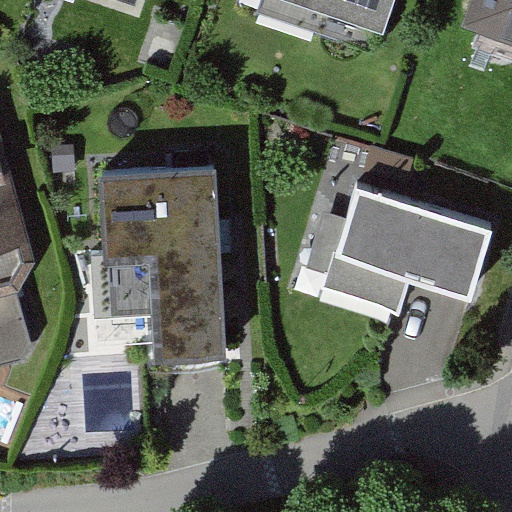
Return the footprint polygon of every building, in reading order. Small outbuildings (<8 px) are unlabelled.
[(140,0),(109,0),(137,9),(140,0)] [(334,0),(391,20),(398,0),(334,0)] [(511,0),(472,0),(463,28),(511,43),(511,0)] [(0,301),(17,297),(36,270),(0,137),(0,301)] [(217,171),(99,177),(106,263),(156,261),(159,362),(228,357),(220,233),(217,171)] [(500,218),(358,175),(325,283),(398,305),(409,270),(478,291),(500,218)]
